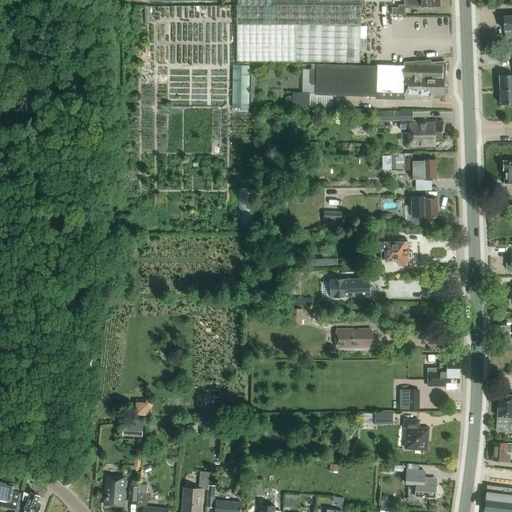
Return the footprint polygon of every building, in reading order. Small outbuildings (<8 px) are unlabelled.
[(360,50),(366,51),(367,27),(360,27),(360,21),(360,5),(360,1),(361,1),(361,0),(238,0),(238,5),(237,5),(238,61),(287,61),(295,61),(295,62),(359,63),(360,50)] [(404,0),(405,5),(398,5),(398,7),(392,7),(392,15),(405,15),(405,8),(408,8),(408,7),(440,6),(439,0),(404,0)] [(511,15),(503,16),(504,30),(511,29),(511,15)] [(317,64),(317,68),(311,68),(310,70),(309,83),(311,84),(316,84),(316,94),(376,96),(376,98),(403,99),(431,100),(431,97),(445,97),(445,62),(431,64),(430,60),(414,62),(414,67),(377,66),(317,64)] [(233,65),(232,108),(249,108),(250,66),(233,65)] [(511,74),(499,75),(499,89),(511,89),(511,74)] [(511,89),(499,89),(500,104),(511,103),(511,89)] [(292,97),(292,106),(292,107),(309,108),(310,93),(292,92),(292,97)] [(376,112),(376,121),(399,121),(400,121),(399,111),(376,112)] [(400,121),(399,121),(399,125),(408,124),(408,149),(435,148),(435,141),(443,140),(442,122),(436,122),(436,120),(400,121)] [(320,151),(320,143),(310,142),(310,150),(320,151)] [(424,179),(424,180),(436,179),(435,160),(423,160),(423,161),(412,161),(412,153),(390,154),(390,170),(412,170),(413,179),(424,179)] [(290,156),(288,166),(298,168),(300,157),(290,156)] [(511,161),(503,161),(503,163),(502,164),(502,167),(503,168),(503,171),(505,171),(505,184),(511,183),(511,161)] [(413,225),(433,224),(433,218),(437,218),(437,198),(424,199),(424,197),(412,197),(413,225)] [(341,227),(341,212),(324,211),(324,226),(341,227)] [(251,226),(251,217),(240,216),(240,226),(251,226)] [(377,229),(359,229),(360,239),(377,238),(377,229)] [(408,258),(412,258),(412,251),(408,251),(408,242),(404,242),(404,241),(380,242),(380,248),(381,248),(381,259),(386,259),(386,260),(398,260),(398,264),(406,264),(406,260),(408,260),(408,258)] [(232,291),(233,278),(220,277),(219,290),(232,291)] [(370,278),(330,279),(331,298),(371,296),(370,278)] [(302,326),(303,312),(289,312),(288,325),(302,326)] [(336,349),(371,348),(371,329),(336,330),(336,349)] [(428,371),(428,376),(428,387),(446,387),(446,390),(456,390),(456,386),(459,386),(459,366),(440,365),(440,368),(434,368),(434,371),(428,371)] [(419,410),(419,390),(400,390),(400,409),(419,410)] [(511,395),(499,395),(497,417),(496,431),(511,431),(511,423),(509,424),(509,418),(511,417),(511,395)] [(151,414),(151,399),(137,400),(137,414),(151,414)] [(374,414),(375,423),(384,423),(384,414),(374,414)] [(123,424),(123,436),(142,437),(143,420),(137,420),(137,416),(129,415),(129,424),(123,424)] [(427,439),(428,430),(418,429),(419,421),(404,420),(404,428),(407,429),(406,449),(425,450),(427,449),(427,444),(426,444),(427,439)] [(511,443),(494,442),(492,460),(509,462),(510,454),(511,453),(511,443)] [(339,459),(355,460),(355,451),(349,451),(349,449),(339,449),(339,459)] [(421,471),(419,471),(407,470),(406,483),(409,484),(414,484),(413,495),(415,495),(435,497),(437,479),(425,478),(421,478),(421,471)] [(209,490),(209,485),(209,472),(200,471),(199,489),(184,488),(182,511),(200,511),(202,490),(209,490)] [(107,476),(105,504),(122,505),(124,478),(107,476)] [(19,507),(21,493),(13,492),(15,484),(0,481),(0,499),(2,500),(0,507),(15,510),(14,511),(21,511),(21,508),(19,507)] [(137,507),(138,507),(140,484),(139,484),(139,487),(129,486),(128,501),(138,502),(137,507)] [(140,484),(138,507),(144,508),(143,511),(167,511),(168,510),(147,507),(148,494),(147,494),(148,485),(140,484)] [(488,493),(485,511),(486,511),(511,511),(511,490),(488,487),(488,493)] [(24,491),(23,500),(28,502),(25,509),(26,509),(24,511),(38,511),(41,506),(39,505),(40,502),(38,501),(40,497),(32,493),(31,494),(24,491)] [(334,496),(334,507),(343,507),(344,497),(334,496)] [(241,511),(242,503),(216,501),(215,511),(241,511)]
